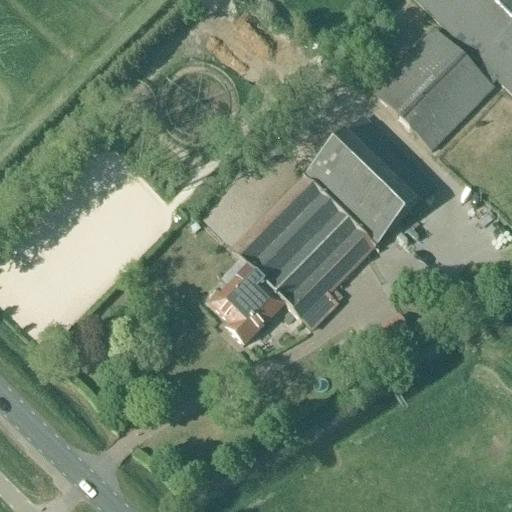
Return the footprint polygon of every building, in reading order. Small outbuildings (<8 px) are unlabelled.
[(479,72),(493,86),(495,84),(511,100),(511,0),(413,0),(411,2),(481,70),(479,72)] [(219,31),(230,42),(225,47),(239,61),(257,43),(232,18),(219,31)] [(493,86),(479,72),(477,74),(433,32),(371,95),(431,153),(492,90),(491,88),(493,86)] [(230,254),(248,272),(283,308),(301,325),(415,212),(344,140),(230,254)] [(283,308),(248,272),(209,310),(230,331),(227,334),(242,349),(283,308)] [(412,341),(397,318),(358,343),(374,366),(412,341)]
